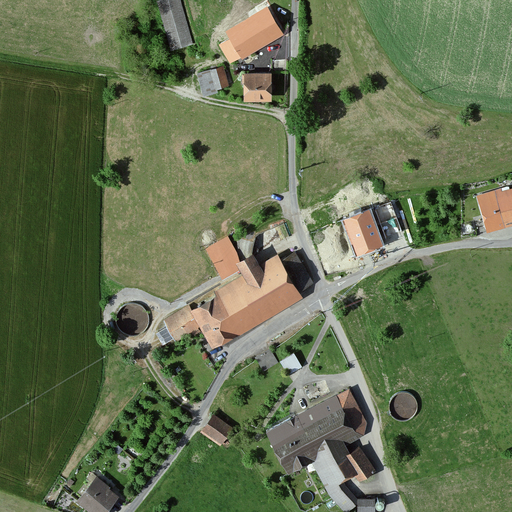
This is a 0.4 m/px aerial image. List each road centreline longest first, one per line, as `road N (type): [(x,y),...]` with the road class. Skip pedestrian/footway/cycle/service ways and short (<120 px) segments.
road 1 (unclassified): [(323,294),(297,224),(291,177),(294,0)]
road 2 (unclassified): [(128,511),(236,355),(323,294)]
road 3 (unclassified): [(323,294),(362,384),(402,511)]
road 4 (unclassified): [(511,242),(414,254),(323,294)]
